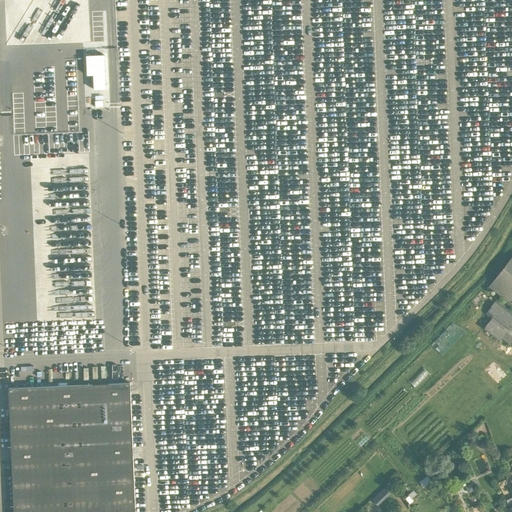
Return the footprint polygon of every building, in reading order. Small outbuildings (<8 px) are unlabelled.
[(511,258),(490,287),(493,289),(511,304),(511,258)] [(511,312),(496,300),(485,314),(511,334),(511,312)] [(135,511),(130,383),(9,388),(13,511),(135,511)] [(494,437),(503,433),(496,414),(487,418),(494,437)] [(455,457),(452,460),(448,463),(451,467),(455,464),(459,462),(455,457)] [(466,486),(468,493),(476,491),(473,483),(466,486)] [(380,491),(386,498),(390,494),(384,487),(380,491)]
